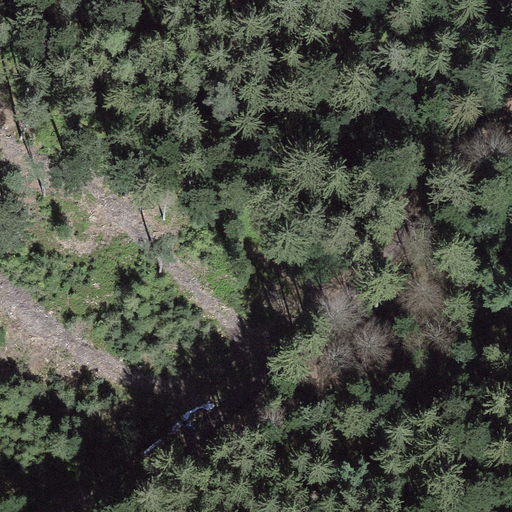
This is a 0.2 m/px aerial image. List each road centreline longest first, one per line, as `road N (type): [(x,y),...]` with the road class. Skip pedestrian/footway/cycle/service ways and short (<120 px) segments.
road 1 (track): [(106,511),(237,398),(511,123)]
road 2 (track): [(495,511),(507,475),(511,320)]
